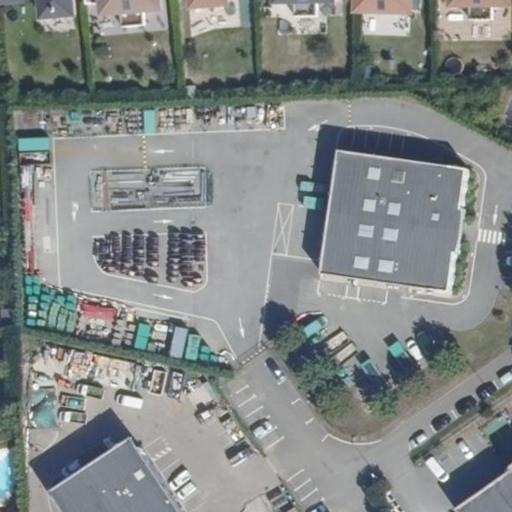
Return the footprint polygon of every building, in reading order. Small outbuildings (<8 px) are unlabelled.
[(36,0),(38,26),(74,22),(72,0),(36,0)] [(143,12),(161,10),(159,0),(85,0),(86,6),(102,4),(103,15),(120,14),(121,28),(145,26),(143,12)] [(186,0),(187,13),(228,11),(227,0),(186,0)] [(317,2),(335,2),(334,0),(276,0),(277,3),(295,2),(295,17),(318,16),(317,2)] [(352,0),(352,18),(411,18),(411,0),(352,0)] [(491,6),(509,6),(508,0),(451,0),(451,6),(469,7),(469,21),(492,21),(491,6)] [(334,210),(347,212),(356,152),(343,150),(334,210)] [(325,273),(454,292),(459,253),(462,254),(469,208),(466,208),(472,169),(356,152),(347,212),(334,210),(325,273)] [(44,197),(22,197),(22,222),(45,221),(44,197)] [(53,493),(66,511),(186,511),(145,447),(125,445),(53,493)] [(511,511),(511,469),(505,474),(506,476),(460,509),(462,511),(511,511)]
